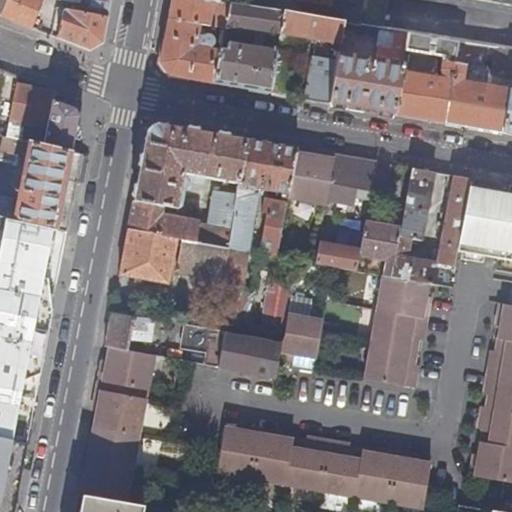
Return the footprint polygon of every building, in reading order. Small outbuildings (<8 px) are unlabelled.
[(0,0),(0,15),(3,17),(9,0),(0,0)] [(9,0),(3,17),(32,28),(43,0),(9,0)] [(104,44),(112,0),(85,0),(83,13),(66,9),(63,11),(58,38),(90,50),(104,44)] [(220,2),(209,0),(172,0),(160,63),(168,76),(214,83),(221,50),(210,48),(214,44),(214,42),(214,38),(212,35),(208,33),(207,33),(203,34),(204,30),(203,28),(200,27),(201,23),(210,24),(209,25),(225,28),(225,27),(230,4),(229,3),(220,2)] [(511,0),(420,0),(511,15),(511,0)] [(230,2),(229,3),(230,4),(225,27),(281,36),(286,11),(230,2)] [(279,46),(271,93),(296,97),(304,51),(293,49),(296,36),(340,43),(341,40),(344,20),(343,19),(286,11),(281,36),(279,46)] [(409,33),(401,31),(397,49),(377,46),(375,58),(350,54),(352,42),(341,40),(340,43),(338,59),(330,103),(395,114),(405,58),(406,51),(409,33)] [(454,63),(458,41),(409,33),(406,51),(442,57),(440,71),(443,78),(431,76),(432,70),(423,69),(424,62),(405,58),(395,114),(444,123),(454,63)] [(222,42),(221,50),(227,51),(229,43),(222,42)] [(221,50),(214,83),(271,93),(279,46),(272,45),(271,50),(229,43),(227,51),(221,50)] [(511,49),(497,47),(492,73),(500,75),(497,87),(486,85),(487,76),(484,68),(476,66),(477,61),(472,60),(468,82),(463,81),(465,65),(454,63),(444,123),(504,133),(511,89),(511,83),(511,49)] [(304,98),(330,103),(338,59),(313,55),(304,98)] [(54,101),(55,95),(17,86),(9,121),(48,129),(54,101)] [(47,147),(72,153),(80,117),(76,109),(54,101),(48,129),(47,134),(55,135),(53,142),(49,141),(47,147)] [(128,228),(178,238),(183,239),(229,249),(238,195),(215,191),(208,225),(197,223),(194,219),(163,214),(165,207),(177,209),(180,207),(184,191),(190,182),(204,185),(206,178),(240,184),(248,139),(160,124),(146,133),(128,228)] [(20,155),(23,141),(6,137),(4,137),(1,150),(20,155)] [(297,148),(248,139),(240,184),(238,195),(229,249),(249,252),(260,188),(289,193),(296,153),(297,148)] [(0,217),(57,230),(67,232),(82,155),(72,153),(47,147),(28,143),(16,200),(2,197),(0,203),(0,202),(0,217)] [(326,207),(328,200),(336,154),(319,151),(318,157),(313,157),(313,155),(296,153),(289,193),(288,200),(326,207)] [(336,154),(328,200),(355,205),(358,189),(372,191),(377,161),(336,154)] [(386,197),(391,164),(377,161),(372,191),(371,194),(386,197)] [(424,240),(436,172),(413,168),(401,227),(400,236),(424,240)] [(452,288),(455,272),(456,262),(458,251),(469,193),(471,178),(449,174),(448,184),(453,185),(440,264),(410,259),(412,243),(399,241),(392,277),(428,284),(452,288)] [(469,193),(458,251),(498,258),(509,200),(469,193)] [(498,258),(508,260),(511,238),(511,195),(510,195),(509,200),(498,258)] [(278,259),(278,257),(282,235),(287,203),(265,199),(263,212),(268,213),(260,256),(278,259)] [(0,217),(0,437),(26,443),(51,315),(47,280),(57,230),(0,217)] [(384,276),(392,277),(399,241),(400,236),(401,227),(367,221),(361,251),(360,256),(387,260),(384,276)] [(128,228),(119,275),(169,283),(178,238),(128,228)] [(199,276),(224,280),(229,249),(183,239),(176,272),(199,276)] [(357,271),(360,256),(361,251),(319,243),(315,263),(357,271)] [(197,289),(221,294),(224,280),(199,276),(197,289)] [(427,319),(430,303),(424,302),(424,298),(426,298),(428,284),(392,277),(384,276),(378,310),(427,319)] [(279,322),(285,283),(266,280),(260,319),(279,322)] [(511,305),(501,304),(499,319),(505,320),(503,325),(502,325),(500,339),(511,341),(511,305)] [(425,334),(427,319),(378,310),(372,345),(417,353),(420,338),(418,338),(419,333),(425,334)] [(288,311),(284,335),(279,360),(295,363),(295,362),(300,362),(298,368),(313,371),(323,317),(288,311)] [(105,347),(110,348),(128,351),(130,337),(152,341),(156,322),(134,318),(134,317),(112,313),(105,347)] [(218,367),(275,377),(277,364),(281,344),(173,325),(170,342),(221,351),(218,367)] [(511,341),(500,339),(497,354),(499,354),(498,358),(492,357),(489,373),(511,377),(511,341)] [(414,367),(417,353),(372,345),(365,380),(415,389),(418,373),(412,372),(413,367),(414,367)] [(102,366),(99,381),(148,390),(155,356),(128,351),(110,348),(107,363),(108,363),(108,368),(102,366)] [(511,377),(489,373),(487,388),(492,389),(491,394),(490,393),(487,409),(483,408),(482,414),(511,419),(511,377)] [(147,398),(97,389),(94,403),(100,404),(99,409),(98,409),(95,423),(140,431),(147,398)] [(511,447),(511,419),(482,414),(481,422),(486,423),(485,428),(484,428),(482,443),(511,447)] [(95,423),(90,422),(88,437),(137,446),(140,431),(95,423)] [(225,429),(219,461),(253,467),(260,430),(245,427),(243,433),(239,433),(239,431),(225,429)] [(260,430),(253,467),(260,468),(288,473),(294,440),(279,438),(279,439),(274,438),(275,433),(260,430)] [(13,511),(26,443),(0,437),(0,511),(13,511)] [(137,446),(88,437),(88,438),(93,439),(92,443),(91,443),(88,457),(134,466),(137,446)] [(288,473),(323,480),(329,441),(313,439),(312,445),(308,444),(308,443),(294,440),(288,473)] [(323,480),(357,486),(362,452),(348,449),(348,451),(343,450),(344,444),(329,441),(323,480)] [(511,482),(511,447),(482,443),(479,457),(480,457),(480,461),(474,460),(471,476),(511,482)] [(357,486),(391,492),(397,453),(382,450),(381,456),(376,455),(377,454),(362,452),(357,486)] [(391,492),(425,498),(431,463),(417,461),(416,462),(412,461),(413,455),(398,453),(397,453),(391,492)] [(126,502),(134,466),(88,457),(86,472),(87,472),(86,477),(80,476),(77,494),(126,502)] [(253,467),(219,461),(217,471),(251,477),(253,467)] [(253,467),(251,477),(258,478),(260,468),(253,467)] [(288,473),(260,468),(258,478),(286,484),(288,473)] [(286,484),(321,490),(323,480),(288,473),(286,484)] [(321,490),(355,496),(357,486),(323,480),(321,490)] [(357,486),(355,496),(389,502),(391,492),(357,486)] [(423,509),(425,498),(391,492),(389,502),(423,509)] [(77,494),(73,511),(142,511),(143,506),(126,502),(77,494)]
